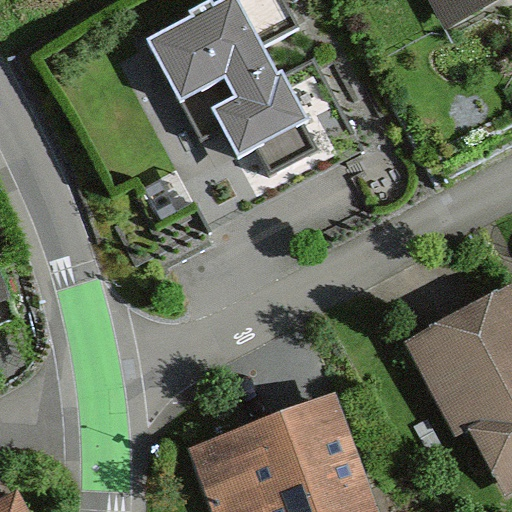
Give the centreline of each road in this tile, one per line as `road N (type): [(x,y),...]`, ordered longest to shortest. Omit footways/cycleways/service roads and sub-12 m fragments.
road 1 (residential): [(511,192),(215,349),(98,381)]
road 2 (residential): [(98,381),(65,235),(0,101)]
road 3 (residential): [(107,511),(98,381)]
